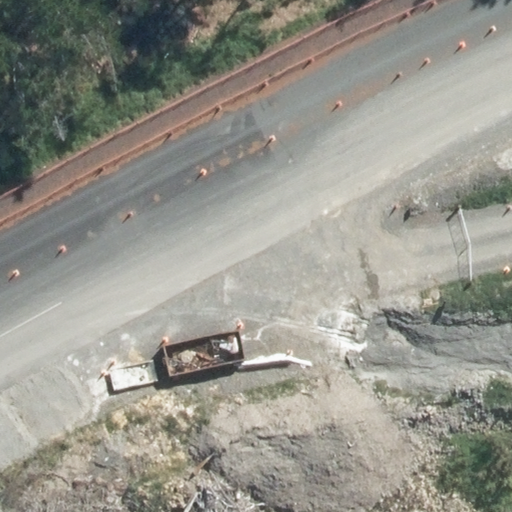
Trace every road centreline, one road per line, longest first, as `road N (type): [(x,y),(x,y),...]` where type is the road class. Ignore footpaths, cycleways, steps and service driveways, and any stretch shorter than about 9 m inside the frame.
road 1 (track): [(511,78),(0,345)]
road 2 (trunk): [(313,511),(511,382)]
